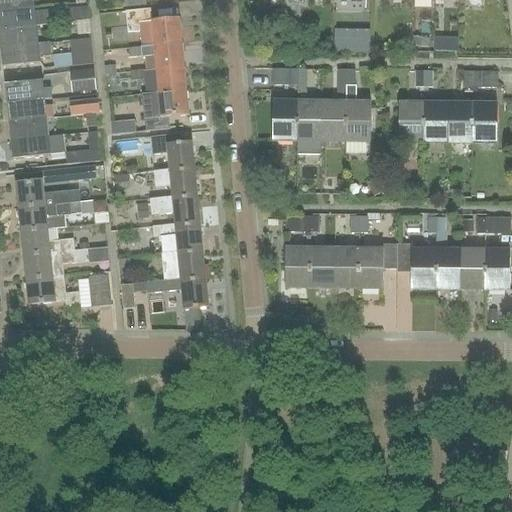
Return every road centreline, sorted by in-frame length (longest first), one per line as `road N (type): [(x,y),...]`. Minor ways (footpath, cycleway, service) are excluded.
road 1 (residential): [(255,350),(227,0)]
road 2 (residential): [(511,352),(255,350)]
road 3 (residential): [(255,350),(0,344)]
